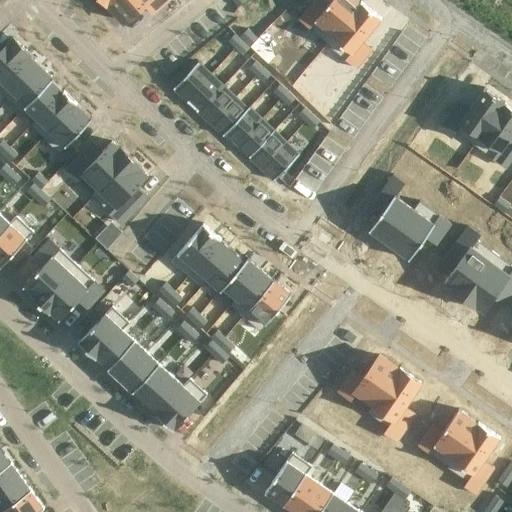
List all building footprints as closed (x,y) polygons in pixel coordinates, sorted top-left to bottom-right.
[(110,0),(108,2),(109,3),(117,12),(125,21),(145,3),(154,13),(155,11),(167,0),(110,0)] [(317,0),(314,0),(299,18),(327,42),(328,42),(362,2),(361,1),(359,0),(330,0),(326,6),(317,0)] [(327,42),(327,43),(357,67),(373,47),(363,39),(381,18),(382,17),(361,0),(361,1),(362,2),(328,42),(327,42)] [(247,29),(241,36),(250,45),(257,38),(247,29)] [(236,33),(229,40),(236,47),(243,40),(236,33)] [(0,51),(0,84),(30,54),(31,53),(14,37),(0,51)] [(243,40),(236,47),(243,54),(250,47),(243,40)] [(30,54),(0,84),(0,91),(9,100),(42,65),(33,56),(30,54)] [(256,60),(249,67),(257,74),(263,67),(256,60)] [(199,61),(174,87),(187,99),(212,73),(199,61)] [(42,65),(9,100),(21,112),(26,107),(26,106),(52,79),(53,79),(55,77),(53,76),(42,65)] [(263,67),(257,74),(264,81),(271,74),(263,67)] [(212,73),(187,99),(190,102),(199,111),(224,85),(212,73)] [(52,79),(26,106),(26,107),(37,117),(38,118),(64,90),(53,79),(52,79)] [(281,83),(274,91),(281,97),(288,90),(281,83)] [(224,85),(199,111),(203,115),(211,122),(236,96),(224,85)] [(459,101),(440,127),(452,135),(455,130),(475,144),(505,101),(485,87),(469,108),(459,101)] [(37,117),(31,124),(43,136),(76,102),(77,103),(78,102),(65,89),(64,90),(38,118),(37,117)] [(288,90),(281,97),(289,105),(295,97),(288,90)] [(236,96),(211,122),(225,135),(226,133),(226,132),(248,108),(248,107),(236,96)] [(511,105),(505,101),(475,144),(506,166),(511,156),(511,138),(510,137),(511,134),(511,105)] [(76,102),(43,136),(60,152),(93,117),(92,116),(92,117),(77,103),(76,102)] [(248,108),(226,132),(226,133),(238,144),(263,118),(250,106),(248,107),(248,108)] [(305,107),(299,114),(306,121),(313,114),(305,107)] [(313,114),(306,121),(313,128),(320,120),(313,114)] [(263,118),(238,144),(250,155),(275,129),(263,118)] [(275,129),(250,155),(253,158),(262,167),(287,141),(275,129)] [(3,140),(0,142),(0,150),(4,154),(11,146),(3,140)] [(84,151),(67,170),(94,196),(132,157),(121,147),(120,148),(112,141),(103,150),(94,160),(84,151)] [(287,141),(262,167),(275,179),(300,153),(287,141)] [(11,146),(4,154),(11,161),(18,153),(11,146)] [(132,157),(94,196),(121,222),(139,204),(129,195),(138,186),(139,185),(148,175),(141,168),(142,167),(132,157)] [(6,163),(0,169),(0,171),(7,178),(13,170),(6,163)] [(13,170),(7,178),(14,185),(21,177),(13,170)] [(39,172),(32,179),(42,188),(48,180),(39,172)] [(385,207),(369,229),(371,230),(390,244),(415,209),(414,208),(396,195),(406,182),(394,173),(375,200),(385,207)] [(34,183),(27,190),(36,198),(43,190),(34,183)] [(43,190),(36,198),(45,206),(51,198),(43,190)] [(499,197),(494,205),(504,213),(510,205),(499,197)] [(415,209),(390,244),(409,257),(410,259),(426,237),(436,244),(451,223),(420,200),(414,208),(415,209)] [(0,212),(0,234),(11,223),(10,222),(0,212)] [(11,223),(0,234),(0,264),(1,265),(1,266),(28,238),(34,231),(17,215),(10,222),(11,223)] [(204,223),(172,260),(189,275),(220,238),(221,239),(222,238),(204,223)] [(453,271),(445,281),(453,288),(452,289),(464,298),(496,253),(477,240),(481,234),(469,226),(465,231),(450,252),(460,260),(453,271)] [(99,233),(96,237),(107,247),(110,243),(99,233)] [(42,266),(23,286),(24,287),(25,287),(32,293),(31,294),(41,304),(77,264),(50,238),(32,257),(42,266)] [(220,238),(189,275),(203,286),(206,282),(205,282),(233,249),(221,239),(220,238)] [(233,249),(205,282),(206,282),(219,293),(224,287),(224,286),(246,260),(245,260),(233,249)] [(511,265),(496,253),(464,298),(475,306),(477,304),(485,311),(493,300),(501,289),(511,297),(511,295),(511,265)] [(246,260),(224,286),(224,287),(237,297),(262,268),(249,257),(250,257),(248,256),(245,259),(246,260)] [(77,264),(41,304),(50,313),(52,312),(59,318),(59,319),(60,320),(78,300),(88,308),(105,290),(77,264)] [(236,297),(230,304),(243,315),(275,278),(274,278),(262,268),(237,297),(236,297)] [(129,270),(122,277),(132,286),(139,278),(129,270)] [(275,278),(243,315),(261,330),(267,323),(292,293),(291,292),(290,292),(275,279),(275,278)] [(166,282),(159,289),(169,298),(175,291),(174,290),(166,282)] [(175,291),(169,298),(176,305),(183,298),(175,291)] [(159,298),(153,305),(160,312),(167,305),(159,298)] [(80,340),(79,341),(97,357),(97,356),(123,328),(124,328),(130,321),(123,315),(113,305),(100,319),(80,340)] [(167,305),(160,312),(168,319),(175,312),(167,305)] [(193,307),(186,314),(193,321),(200,314),(193,307)] [(200,314),(193,321),(201,328),(208,321),(200,314)] [(184,321),(177,328),(185,335),(191,328),(184,321)] [(123,328),(97,356),(109,367),(135,339),(124,328),(123,328)] [(191,328),(185,335),(192,342),(199,335),(191,328)] [(218,330),(211,337),(219,344),(225,337),(218,330)] [(225,337),(219,344),(228,352),(235,345),(225,337)] [(135,339),(109,367),(121,379),(147,350),(135,339)] [(213,339),(206,346),(213,353),(220,346),(213,339)] [(220,346),(213,353),(223,362),(230,355),(220,346)] [(147,350),(121,379),(134,390),(160,362),(147,350)] [(354,369),(339,390),(351,398),(354,395),(372,407),(373,408),(400,368),(399,368),(389,361),(380,354),(364,376),(354,369)] [(160,362),(134,390),(146,401),(172,373),(160,362)] [(372,407),(369,412),(389,426),(385,431),(397,439),(401,434),(416,413),(405,406),(422,382),(400,367),(399,368),(400,368),(373,408),(372,407)] [(172,373),(146,401),(158,412),(158,413),(184,385),(184,384),(172,373)] [(158,412),(157,413),(174,429),(175,428),(207,393),(190,377),(184,384),(184,385),(158,413),(158,412)] [(433,424),(418,445),(449,466),(479,423),(478,422),(460,410),(460,409),(459,408),(443,431),(433,424)] [(449,466),(448,467),(468,481),(464,486),(476,494),(495,468),(484,460),(500,437),(501,436),(479,421),(478,422),(479,423),(449,466)] [(318,432),(312,441),(323,448),(328,440),(318,432)] [(333,444),(328,452),(336,458),(342,450),(333,444)] [(0,448),(0,469),(12,461),(11,460),(11,461),(2,447),(0,448)] [(342,450),(336,458),(344,464),(350,456),(342,450)] [(288,459),(265,491),(266,492),(267,492),(284,503),(284,504),(306,472),(307,473),(312,465),(293,451),(288,459)] [(12,461),(0,469),(0,490),(21,475),(12,462),(12,461)] [(361,463),(355,471),(364,477),(369,469),(361,463)] [(369,469),(364,477),(372,483),(378,475),(369,469)] [(306,472),(284,504),(285,504),(296,511),(298,511),(320,482),(307,473),(306,472)] [(511,477),(504,472),(498,481),(507,486),(511,478),(511,477)] [(0,510),(31,488),(21,475),(0,490),(0,510)] [(392,477),(387,486),(395,491),(401,483),(392,477)] [(320,482),(298,511),(319,511),(334,491),(333,491),(320,482)] [(401,483),(395,491),(405,499),(411,490),(401,483)] [(0,510),(0,511),(36,511),(45,506),(44,505),(44,506),(31,489),(32,489),(31,488),(0,510)] [(334,491),(319,511),(339,511),(348,501),(334,492),(334,491)] [(496,495),(490,503),(498,509),(504,501),(496,495)] [(348,501),(339,511),(360,511),(362,510),(361,510),(348,501)] [(490,503),(484,511),(496,511),(498,509),(490,503)]
